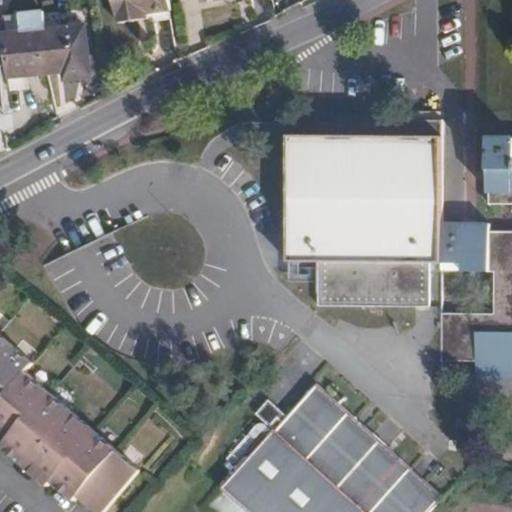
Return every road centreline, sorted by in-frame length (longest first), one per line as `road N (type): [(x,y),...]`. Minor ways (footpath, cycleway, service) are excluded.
road 1 (tertiary): [(0,174),(356,0)]
road 2 (unknown): [(449,0),(450,88),(362,82),(327,70),(296,29)]
